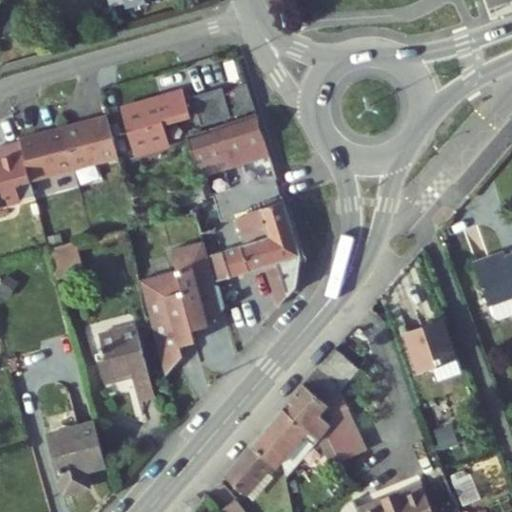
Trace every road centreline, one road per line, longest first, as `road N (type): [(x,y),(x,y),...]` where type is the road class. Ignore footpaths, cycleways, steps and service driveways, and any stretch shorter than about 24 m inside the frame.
road 1 (residential): [(253,19),(0,92)]
road 2 (tertiary): [(148,511),(312,322)]
road 3 (tertiary): [(312,322),(371,257),(410,144)]
road 4 (tertiary): [(333,149),(351,229),(312,322)]
road 5 (tertiary): [(253,19),(275,75),(320,133)]
road 6 (tertiary): [(511,27),(444,48),(382,53)]
